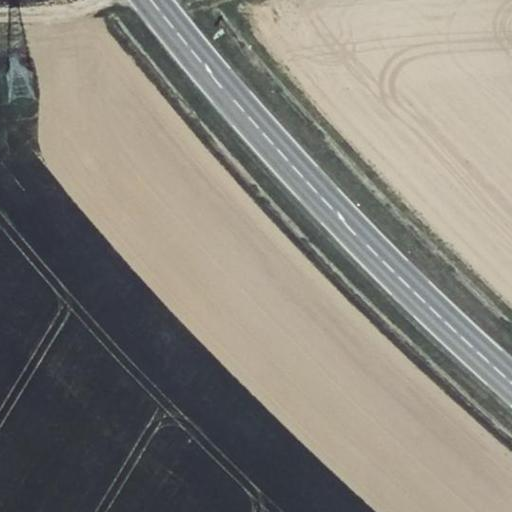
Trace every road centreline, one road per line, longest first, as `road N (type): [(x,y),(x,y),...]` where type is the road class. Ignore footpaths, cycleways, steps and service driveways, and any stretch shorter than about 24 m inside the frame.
road 1 (tertiary): [(151,0),(331,207),(511,382)]
road 2 (track): [(130,0),(0,4)]
